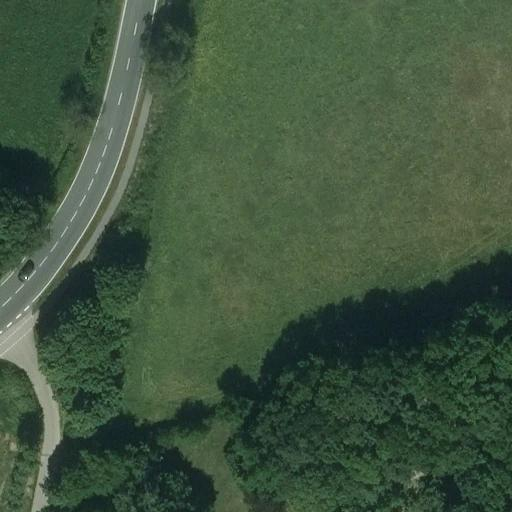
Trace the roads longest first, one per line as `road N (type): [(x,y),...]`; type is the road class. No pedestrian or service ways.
road 1 (secondary): [(0,309),(52,250),(99,167),(140,0)]
road 2 (track): [(511,444),(328,511)]
